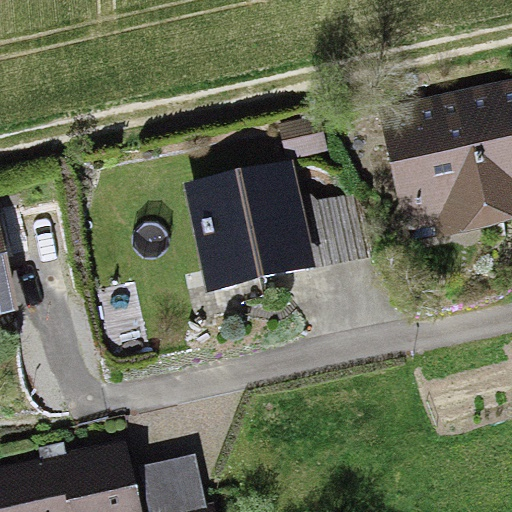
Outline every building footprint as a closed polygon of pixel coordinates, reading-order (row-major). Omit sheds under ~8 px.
[(511,91),(394,119),(420,233),(511,211),(511,91)] [(328,127),(287,134),(293,170),(334,163),(328,127)] [(298,178),(198,198),(217,294),(317,274),(298,178)] [(6,212),(0,213),(0,330),(33,322),(6,212)] [(153,511),(141,449),(0,476),(0,511),(153,511)] [(224,511),(214,460),(150,474),(158,511),(224,511)]
